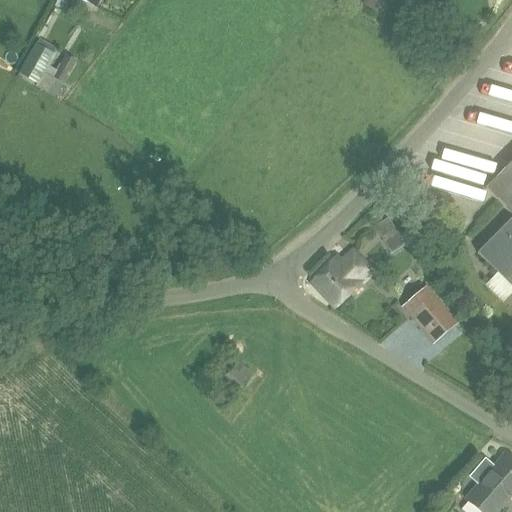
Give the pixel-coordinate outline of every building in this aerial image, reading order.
[(372,12),(377,4),(371,0),(363,0),(361,5),(372,12)] [(53,48),(39,40),(36,45),(35,45),(18,75),(19,75),(17,79),(47,94),(55,98),(63,85),(64,86),(73,68),(76,63),(65,56),(52,78),(44,74),(54,56),(50,54),(53,48)] [(511,148),(486,127),(479,135),(507,158),(511,151),(511,148)] [(511,161),(485,189),(511,215),(511,216),(476,253),(511,288),(511,161)] [(366,267),(351,252),(341,263),(335,257),(310,283),(334,307),(359,280),(358,279),(367,270),(366,267)] [(450,316),(426,288),(403,308),(421,329),(437,315),(443,322),(450,316)] [(228,375),(216,366),(203,382),(228,403),(252,375),(238,362),(228,375)] [(496,511),(511,493),(511,463),(504,456),(493,469),(488,464),(482,464),(471,478),(479,485),(466,500),(479,511),(496,511)]
